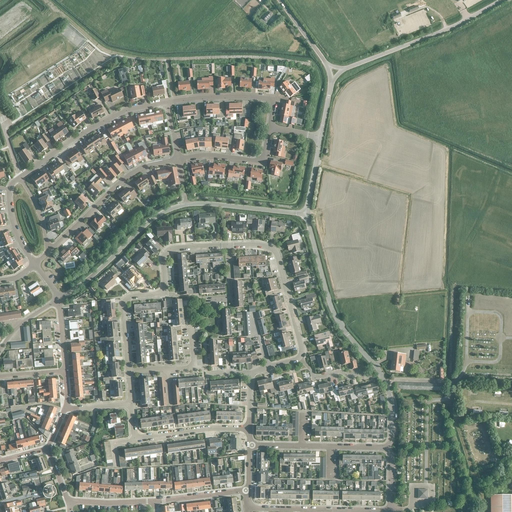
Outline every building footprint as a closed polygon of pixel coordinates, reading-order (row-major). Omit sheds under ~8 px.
[(267,12),(262,18),(267,22),(272,16),(267,12)] [(127,81),(124,74),(127,73),(125,68),(118,70),(122,82),(127,81)] [(209,79),(202,79),(202,82),(197,82),(198,90),(205,89),(209,88),(209,86),(213,86),(213,77),(209,77),(209,79)] [(259,81),(258,89),(266,90),(266,89),(270,89),(270,87),(274,87),(275,78),(271,78),(270,80),(264,79),(263,82),(259,81)] [(218,79),(218,89),(225,89),(225,86),(231,86),(231,79),(225,79),(218,79)] [(245,88),(251,89),(252,80),(241,79),(240,87),(245,87),(245,88)] [(152,89),(153,97),(164,95),(163,89),(167,88),(166,81),(161,81),(162,85),(156,86),(157,88),(152,89)] [(287,81),(279,88),(284,94),(286,92),(290,97),(300,90),(295,82),(290,86),(287,81)] [(178,83),(179,91),(184,91),(191,91),(190,82),(178,83)] [(132,100),(141,98),(141,97),(144,96),(143,87),(139,87),(134,87),(133,86),(130,87),(130,88),(129,88),(130,97),(131,97),(132,100)] [(94,89),(90,92),(94,100),(99,98),(94,89)] [(107,90),(101,93),(105,102),(111,100),(112,103),(119,99),(123,97),(119,89),(109,94),(107,90)] [(282,108),(280,116),(281,116),(280,123),(286,124),(289,124),(289,125),(294,125),(295,119),(290,118),(293,107),(294,107),(295,103),(286,101),(286,105),(283,104),(282,108)] [(213,105),(213,115),(217,115),(217,118),(223,118),(223,111),(219,111),(219,105),(217,105),(217,104),(213,105)] [(233,114),(236,114),(236,104),(231,104),(231,105),(229,105),(230,111),(226,111),(227,118),(233,118),(233,114)] [(236,104),(236,114),(239,114),(239,118),(246,118),(245,111),(242,111),(242,105),(240,105),(240,104),(236,104)] [(88,111),(92,119),(104,113),(100,105),(98,106),(97,105),(93,107),(94,109),(88,111)] [(210,115),(213,115),(213,105),(208,105),(209,106),(207,106),(207,112),(204,112),(204,119),(210,119),(210,115)] [(187,117),(190,117),(189,106),(185,107),(185,108),(183,108),(184,114),(179,115),(179,121),(187,121),(187,117)] [(189,106),(190,117),(194,116),(194,120),(200,119),(199,112),(196,112),(195,107),(194,107),(194,106),(189,106)] [(151,125),(152,129),(156,128),(155,122),(163,121),(161,111),(153,113),(153,114),(149,115),(151,125)] [(71,124),(74,128),(78,125),(77,124),(85,119),(81,112),(76,116),(75,115),(68,120),(71,124)] [(145,114),(137,116),(139,125),(147,124),(147,126),(151,125),(149,115),(145,115),(145,114)] [(123,121),(117,124),(123,135),(127,133),(126,131),(133,128),(128,119),(124,121),(123,121)] [(62,124),(58,127),(59,128),(50,134),(55,141),(61,137),(61,138),(68,133),(62,124)] [(123,135),(117,124),(111,127),(112,128),(107,130),(112,139),(119,135),(120,137),(123,135)] [(44,134),(40,137),(42,140),(34,145),(34,146),(34,147),(35,148),(36,148),(39,153),(48,148),(45,144),(49,141),(44,134)] [(96,135),(90,140),(95,148),(98,145),(99,146),(106,142),(101,134),(97,136),(96,135)] [(221,149),(222,139),(219,138),(219,135),(213,134),(213,141),(216,142),(215,147),(217,148),(217,149),(221,149)] [(243,151),(244,142),(241,141),(242,135),(234,134),(233,144),(236,144),(236,150),(238,150),(238,151),(242,152),(242,151),(243,151)] [(222,139),(221,149),(226,150),(226,149),(227,149),(228,143),(231,143),(232,136),(226,136),(226,139),(222,139)] [(167,145),(166,138),(162,139),(163,145),(157,146),(156,145),(153,145),(153,147),(152,147),(153,155),(168,153),(167,145)] [(95,148),(90,140),(84,144),(84,145),(80,147),(86,155),(93,150),(92,150),(95,148)] [(276,152),(276,156),(284,158),(285,154),(283,154),(285,147),(282,146),(283,142),(275,140),(274,148),(275,148),(274,152),(276,152)] [(132,150),(138,161),(142,159),(147,156),(144,150),(147,149),(143,141),(137,144),(139,148),(133,151),(132,150)] [(30,149),(26,143),(22,145),(25,149),(18,154),(25,163),(32,159),(27,151),(30,149)] [(66,157),(68,159),(65,161),(68,166),(77,160),(78,163),(83,160),(75,149),(72,151),(73,152),(66,157)] [(133,165),(138,161),(132,150),(129,152),(130,153),(124,157),(128,166),(132,164),(133,165)] [(111,168),(117,176),(123,171),(119,167),(123,163),(117,155),(112,159),(116,164),(111,168)] [(54,165),(59,173),(64,170),(66,172),(69,170),(65,164),(61,166),(58,162),(54,165)] [(271,162),(270,169),(272,169),(271,175),(278,177),(279,170),(281,171),(282,164),(271,162)] [(191,165),(193,174),(199,173),(200,175),(205,174),(203,164),(197,165),(197,164),(191,165)] [(210,167),(209,175),(213,176),(213,174),(224,176),(226,165),(218,164),(218,165),(214,165),(214,167),(210,167)] [(55,176),(59,173),(54,165),(49,168),(52,173),(49,175),(53,181),(57,179),(55,176)] [(245,168),(237,167),(237,168),(234,167),(233,170),(229,169),(228,178),(232,178),(233,177),(239,178),(240,175),(244,176),(245,168)] [(117,176),(111,168),(105,173),(101,169),(97,172),(103,180),(107,177),(111,181),(117,176)] [(176,168),(167,170),(168,170),(157,172),(158,180),(169,178),(171,186),(179,185),(176,168)] [(257,179),(257,181),(262,182),(263,171),(258,170),(252,169),(251,178),(257,179)] [(31,178),(32,179),(34,182),(34,183),(35,185),(36,185),(37,185),(40,183),(41,184),(48,179),(45,175),(43,172),(40,175),(39,174),(36,175),(31,178)] [(96,175),(89,181),(92,184),(88,189),(96,196),(102,190),(97,185),(101,180),(96,175)] [(148,184),(143,176),(140,179),(135,183),(140,190),(144,188),(143,187),(148,184)] [(125,189),(118,196),(124,203),(129,198),(131,200),(137,195),(131,188),(127,191),(125,189)] [(41,205),(41,206),(51,202),(49,198),(52,196),(49,190),(42,193),(44,198),(39,200),(39,201),(39,202),(39,204),(40,204),(41,205)] [(82,195),(75,202),(82,210),(86,206),(84,204),(87,201),(82,195)] [(51,202),(41,206),(42,207),(41,208),(42,209),(42,210),(44,211),(44,212),(52,208),(54,212),(60,209),(59,205),(56,206),(55,205),(52,206),(51,202)] [(106,211),(112,218),(122,208),(116,202),(113,205),(112,204),(108,209),(106,211)] [(200,224),(198,224),(199,229),(204,228),(204,224),(215,223),(214,214),(199,216),(200,224)] [(61,221),(58,215),(49,218),(51,222),(48,223),(49,225),(48,225),(48,226),(49,229),(50,229),(51,231),(60,228),(58,223),(60,223),(61,221)] [(252,224),(252,219),(257,219),(257,216),(248,215),(248,218),(247,224),(252,224)] [(95,219),(90,224),(96,231),(102,226),(101,225),(105,220),(101,216),(96,220),(95,219)] [(179,220),(180,223),(176,224),(177,231),(181,230),(180,228),(191,228),(190,219),(179,220)] [(246,228),(246,220),(240,220),(240,223),(232,223),(232,232),(239,232),(239,234),(243,234),(243,228),(246,228)] [(263,231),(264,222),(254,221),(253,230),(263,231)] [(279,221),(279,223),(272,222),(271,233),(274,233),(274,232),(284,233),(285,225),(282,224),(282,221),(279,221)] [(165,242),(172,242),(171,235),(172,235),(171,228),(156,229),(157,237),(165,236),(165,242)] [(81,233),(75,239),(80,244),(81,246),(82,244),(87,240),(88,240),(92,236),(92,235),(87,230),(86,230),(82,234),(81,233)] [(0,232),(0,238),(0,239),(1,242),(10,238),(8,232),(1,235),(0,232)] [(297,241),(301,240),(299,234),(291,236),(293,241),(286,243),(289,251),(292,250),(292,253),(300,251),(297,241)] [(0,253),(7,250),(6,246),(13,243),(10,238),(1,242),(3,245),(0,245),(0,253)] [(159,248),(156,244),(152,240),(146,245),(154,253),(159,248)] [(61,253),(58,256),(63,262),(71,255),(73,256),(78,251),(73,246),(68,251),(65,248),(60,253),(61,253)] [(7,250),(0,253),(0,255),(1,257),(4,256),(6,259),(9,257),(11,260),(19,255),(16,250),(11,252),(9,249),(7,250)] [(146,259),(149,256),(142,249),(139,252),(141,254),(133,261),(139,267),(143,262),(144,263),(147,260),(146,259)] [(11,260),(6,263),(8,266),(10,265),(13,270),(20,266),(18,263),(22,260),(19,255),(11,260)] [(261,258),(258,258),(259,266),(265,266),(265,267),(268,267),(268,261),(265,261),(265,256),(261,257),(261,258)] [(296,262),(299,262),(298,257),(290,259),(291,262),(288,263),(289,267),(290,267),(291,273),(295,273),(299,272),(296,262)] [(138,281),(141,278),(133,269),(129,272),(129,273),(125,277),(131,284),(136,279),(138,281)] [(114,281),(117,278),(111,272),(108,275),(109,277),(101,284),(107,290),(113,285),(116,283),(114,281)] [(304,283),(309,282),(307,276),(299,278),(300,282),(293,284),(295,291),(306,288),(304,283)] [(263,285),(266,284),(267,287),(276,284),(275,279),(269,280),(268,277),(261,279),(263,285)] [(31,295),(32,294),(34,297),(43,291),(41,288),(40,289),(38,286),(39,286),(37,282),(28,288),(30,291),(29,291),(29,292),(31,295)] [(267,290),(265,291),(265,293),(266,297),(270,296),(273,295),(272,292),(278,290),(276,284),(267,287),(267,290)] [(8,287),(9,297),(12,296),(13,299),(18,298),(17,290),(14,290),(13,286),(8,287)] [(189,286),(181,286),(181,293),(182,293),(182,296),(185,295),(193,295),(193,289),(189,289),(189,286)] [(312,299),(316,298),(315,294),(306,296),(307,300),(300,302),(302,309),(313,305),(312,299)] [(273,295),(270,296),(270,299),(269,299),(271,305),(274,305),(281,303),(280,297),(276,298),(275,295),(273,295)] [(106,312),(115,311),(114,304),(110,304),(110,301),(101,302),(101,307),(103,306),(103,312),(106,312)] [(274,314),(280,313),(279,310),(283,309),(281,303),(274,305),(276,311),(273,311),(274,314)] [(68,318),(80,316),(79,306),(73,306),(73,310),(68,310),(68,318)] [(100,322),(102,322),(111,321),(111,318),(115,318),(115,311),(106,312),(106,315),(99,316),(100,322)] [(279,323),(286,321),(284,315),(281,316),(280,313),(274,314),(275,318),(277,317),(279,323)] [(315,324),(321,323),(319,316),(313,318),(313,317),(306,319),(309,332),(316,330),(315,324)] [(42,330),(51,330),(50,321),(39,322),(39,325),(42,325),(42,330)] [(78,323),(81,323),(81,321),(69,322),(69,330),(78,329),(78,323)] [(112,324),(111,321),(102,322),(102,325),(104,325),(104,328),(107,328),(107,331),(116,331),(116,324),(112,324)] [(286,321),(279,323),(280,326),(277,327),(277,330),(279,330),(279,333),(285,331),(284,328),(288,327),(286,321)] [(32,333),(37,333),(42,333),(43,338),(51,338),(51,330),(42,330),(31,331),(32,333)] [(79,342),(83,341),(83,336),(79,337),(78,331),(69,332),(70,340),(79,339),(79,342)] [(100,342),(103,342),(113,341),(113,338),(117,338),(116,331),(107,331),(108,336),(104,336),(105,338),(99,339),(100,342)] [(282,342),(291,339),(289,333),(287,334),(286,331),(285,331),(279,333),(274,334),(275,337),(278,336),(279,340),(281,339),(282,342)] [(329,333),(323,334),(314,336),(317,345),(323,343),(324,344),(326,344),(327,348),(332,346),(329,333)] [(51,338),(43,338),(43,344),(39,344),(39,347),(52,346),(51,338)] [(282,345),(280,345),(282,352),(283,354),(291,352),(291,349),(290,346),(292,346),(291,339),(282,342),(282,345)] [(108,347),(108,351),(118,351),(118,344),(113,344),(113,341),(103,342),(104,347),(108,347)] [(78,342),(79,344),(70,344),(71,353),(80,352),(80,346),(84,346),(84,342),(78,342)] [(273,345),(267,347),(269,356),(275,355),(273,345)] [(44,359),(53,358),(52,350),(41,351),(41,353),(44,353),(44,359)] [(14,361),(13,351),(8,351),(9,361),(3,362),(4,370),(12,369),(12,361),(14,361)] [(25,368),(24,360),(18,360),(17,351),(13,351),(14,361),(16,361),(16,369),(25,368)] [(104,356),(105,360),(103,360),(103,362),(105,362),(115,361),(114,358),(119,357),(118,351),(108,351),(108,356),(104,356)] [(245,352),(246,364),(252,363),(252,361),(258,359),(256,352),(251,353),(251,355),(248,355),(248,352),(245,352)] [(350,362),(347,352),(339,354),(340,359),(341,359),(342,365),(350,364),(351,370),(357,368),(355,361),(350,362)] [(405,368),(406,354),(395,353),(393,371),(402,372),(402,367),(405,368)] [(32,368),(32,360),(31,356),(29,356),(29,360),(24,360),(25,368),(32,368)] [(320,368),(327,366),(325,357),(318,359),(320,368)] [(53,358),(44,359),(45,364),(42,364),(39,364),(39,362),(34,362),(34,368),(42,367),(54,366),(53,358)] [(110,371),(111,371),(120,371),(119,364),(115,364),(115,361),(105,362),(105,365),(109,365),(110,371)] [(109,378),(106,378),(103,379),(103,382),(105,382),(109,381),(113,381),(113,378),(120,377),(120,371),(111,371),(111,375),(108,375),(109,378)] [(140,379),(140,381),(139,381),(140,387),(150,386),(150,381),(151,381),(151,378),(140,379)] [(196,379),(197,387),(203,387),(203,389),(206,389),(206,388),(205,381),(202,381),(202,378),(196,379)] [(277,389),(276,385),(272,385),(271,379),(264,381),(267,390),(270,389),(271,393),(274,393),(275,395),(278,394),(277,389)] [(172,382),(172,391),(178,391),(179,393),(181,392),(181,389),(184,388),(184,380),(178,381),(178,382),(173,382),(172,382)] [(230,381),(231,393),(238,393),(238,390),(240,390),(240,383),(238,383),(237,380),(230,381)] [(297,393),(296,388),(295,384),(292,385),(291,380),(285,382),(287,391),(291,390),(292,394),(297,393)] [(109,381),(105,382),(105,384),(109,384),(113,384),(113,389),(109,389),(109,391),(113,391),(121,390),(121,383),(115,383),(115,381),(113,381),(109,381)] [(223,382),(224,392),(228,391),(228,394),(231,393),(230,381),(223,382)] [(267,390),(264,381),(258,382),(261,396),(264,395),(263,391),(267,390)] [(206,388),(206,389),(207,395),(212,394),(212,392),(217,391),(216,382),(209,383),(210,387),(206,388)] [(216,382),(217,391),(221,391),(221,394),(224,394),(224,392),(223,382),(216,382)] [(287,391),(285,382),(278,384),(279,388),(277,389),(278,394),(279,398),(284,396),(283,392),(287,391)] [(305,384),(307,392),(310,392),(311,395),(313,395),(315,403),(319,402),(318,399),(316,390),(315,388),(312,389),(311,382),(307,383),(307,384),(305,384)] [(325,385),(327,393),(330,392),(331,396),(333,395),(334,398),(337,397),(336,391),(335,389),(332,390),(331,383),(325,385)] [(366,385),(368,395),(373,394),(374,395),(379,394),(377,386),(373,387),(372,383),(366,385)] [(299,387),(296,388),(297,393),(298,396),(304,395),(305,397),(308,397),(307,394),(307,392),(305,384),(302,385),(302,384),(298,385),(299,387)] [(316,390),(318,399),(324,398),(323,394),(327,393),(325,385),(318,387),(319,389),(316,390)] [(355,390),(357,399),(358,400),(363,398),(363,397),(368,395),(366,385),(359,387),(359,389),(355,390)] [(345,387),(347,395),(351,395),(352,400),(357,399),(355,390),(355,389),(352,390),(351,386),(345,387)] [(347,395),(345,387),(339,389),(339,390),(336,391),(337,397),(339,402),(344,400),(343,396),(347,395)] [(122,398),(121,390),(113,391),(114,395),(110,395),(110,399),(111,399),(122,398)] [(56,392),(43,393),(43,396),(46,395),(46,394),(49,394),(49,399),(48,399),(48,402),(54,402),(54,399),(57,399),(56,392)] [(149,399),(141,399),(141,405),(142,405),(142,409),(152,408),(151,404),(149,405),(149,400),(151,400),(151,398),(149,399)] [(48,412),(54,415),(57,409),(50,407),(48,412)] [(44,414),(42,416),(52,420),(54,415),(48,412),(45,411),(42,410),(41,413),(44,414)] [(52,420),(42,416),(40,415),(39,418),(30,414),(29,417),(37,420),(38,421),(50,426),(52,420)] [(115,414),(109,415),(111,425),(114,424),(115,426),(114,426),(115,436),(125,435),(123,425),(121,425),(119,414),(115,415),(115,414)] [(161,418),(162,426),(173,425),(172,419),(175,419),(174,414),(169,415),(169,416),(161,418)] [(67,421),(79,426),(80,423),(75,421),(76,418),(69,416),(67,421)] [(47,431),(50,426),(38,421),(37,420),(35,424),(40,426),(40,425),(42,426),(41,428),(39,427),(38,430),(43,435),(45,430),(47,431)] [(64,427),(71,429),(72,427),(83,432),(84,429),(79,426),(67,421),(64,427)] [(292,430),(292,427),(292,424),(282,424),(282,428),(282,436),(285,436),(285,437),(288,437),(288,436),(288,434),(292,434),(292,433),(292,430)] [(318,428),(318,427),(316,427),(316,425),(312,425),(312,433),(315,433),(315,437),(321,437),(321,428),(318,428)] [(71,429),(64,427),(62,432),(71,436),(74,437),(75,435),(70,432),(71,429)] [(60,437),(66,440),(69,435),(72,436),(70,439),(75,441),(76,438),(74,437),(71,436),(62,432),(60,437)] [(28,446),(27,439),(22,441),(22,438),(24,437),(23,435),(20,436),(23,448),(28,446)] [(23,448),(20,436),(17,437),(17,439),(19,439),(20,441),(15,442),(16,444),(8,446),(10,451),(17,449),(23,448)] [(241,451),(241,445),(240,445),(240,439),(238,439),(238,436),(231,436),(231,439),(231,451),(241,451)] [(66,440),(60,437),(57,443),(61,444),(59,447),(65,449),(66,447),(64,446),(65,443),(70,445),(72,443),(66,440)] [(215,448),(221,447),(220,439),(213,440),(209,440),(210,446),(207,447),(208,455),(216,454),(215,448)] [(71,462),(71,463),(76,462),(77,461),(76,457),(74,457),(73,453),(74,452),(73,449),(67,452),(68,455),(66,455),(69,463),(71,462)] [(268,468),(265,468),(265,458),(267,458),(267,455),(264,455),(264,454),(258,454),(258,458),(257,469),(261,469),(261,472),(268,472),(268,468)] [(284,455),(280,455),(280,464),(284,464),(284,462),(288,462),(288,465),(290,465),(290,455),(284,455)] [(311,465),(320,465),(320,464),(320,458),(316,458),(316,455),(315,463),(311,463),(311,465)] [(349,471),(350,456),(343,456),(343,458),(340,458),(340,464),(343,464),(347,464),(346,471),(349,471)] [(32,464),(36,463),(39,472),(46,470),(41,458),(35,460),(34,460),(31,461),(32,464)] [(76,462),(71,463),(72,465),(70,466),(73,474),(79,471),(76,462)] [(10,473),(20,471),(18,463),(8,465),(10,473)] [(204,486),(203,479),(199,480),(199,477),(200,477),(200,474),(199,474),(198,465),(195,465),(197,480),(198,487),(204,486)] [(186,489),(185,482),(182,482),(182,480),(181,470),(178,470),(178,468),(180,489),(186,489)] [(98,492),(98,485),(100,470),(96,470),(95,475),(97,475),(96,484),(92,484),(91,492),(98,492)] [(85,491),(86,477),(83,476),(83,483),(79,483),(80,475),(76,477),(76,487),(79,487),(79,491),(85,491)] [(0,484),(0,491),(9,489),(15,487),(14,484),(8,486),(7,483),(0,484)] [(34,483),(22,487),(23,492),(36,488),(34,483)] [(268,490),(268,486),(260,485),(260,489),(257,489),(257,499),(265,499),(265,489),(268,490)] [(0,491),(0,494),(1,498),(2,501),(12,498),(10,492),(16,490),(15,487),(9,489),(0,491)] [(429,499),(429,489),(419,489),(419,499),(429,499)] [(511,511),(511,494),(491,495),(491,511),(511,511)] [(44,498),(36,500),(37,505),(39,505),(39,507),(43,506),(45,506),(46,506),(45,504),(44,498)]
